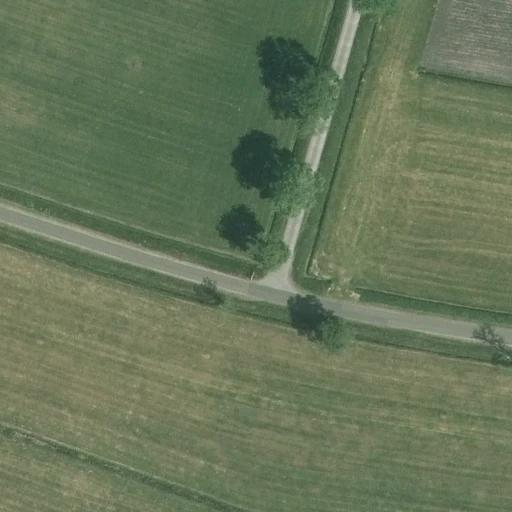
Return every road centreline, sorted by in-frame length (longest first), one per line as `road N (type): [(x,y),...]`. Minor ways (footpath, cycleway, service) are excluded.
road 1 (unclassified): [(273,295),(359,0)]
road 2 (unclassified): [(273,295),(0,212)]
road 3 (unclassified): [(511,338),(273,295)]
